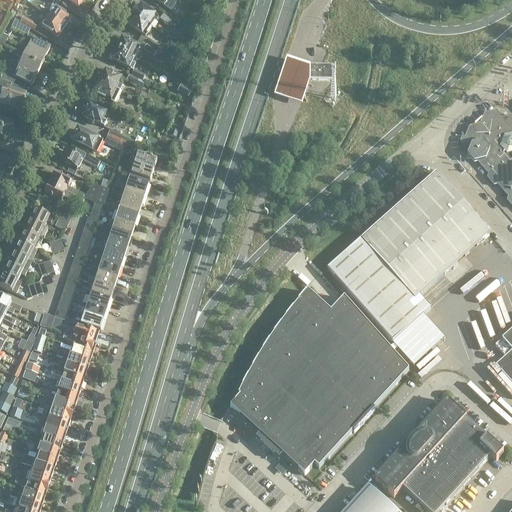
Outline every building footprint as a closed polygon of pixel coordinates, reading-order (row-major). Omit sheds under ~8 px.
[(84,0),(64,0),(78,9),(81,6),(83,5),(85,2),(85,0),(84,0)] [(154,0),(171,11),(178,2),(175,0),(154,0)] [(194,5),(186,0),(180,0),(179,2),(190,10),(194,5)] [(216,0),(207,14),(219,22),(224,5),(216,0)] [(54,13),(50,19),(64,29),(68,24),(67,23),(70,18),(62,13),(62,12),(56,7),(52,12),(54,13)] [(137,10),(133,15),(152,28),(158,19),(141,7),(138,10),(137,10)] [(215,36),(219,22),(207,14),(203,19),(213,27),(208,33),(215,36)] [(152,28),(133,15),(129,21),(130,22),(128,26),(145,38),(152,28)] [(181,38),(185,34),(175,24),(163,15),(160,20),(171,28),(181,38)] [(20,23),(31,30),(34,31),(37,26),(24,18),(20,23)] [(43,29),(56,38),(60,34),(61,34),(64,29),(50,19),(43,29)] [(31,30),(20,23),(15,20),(12,28),(28,35),(31,30)] [(196,39),(206,48),(212,40),(203,32),(196,39)] [(29,38),(23,50),(27,52),(24,59),(41,68),(50,49),(43,45),(36,41),(36,42),(29,38)] [(119,45),(117,50),(136,60),(137,57),(141,49),(121,39),(119,40),(118,43),(119,45)] [(150,41),(147,46),(157,52),(160,47),(150,41)] [(157,52),(147,46),(144,51),(154,57),(157,52)] [(136,60),(117,50),(114,55),(112,56),(110,59),(111,60),(132,71),(135,64),(137,60),(136,60)] [(10,69),(6,76),(14,80),(15,78),(16,79),(21,82),(21,81),(32,86),(41,68),(24,59),(20,66),(16,64),(13,71),(10,69)] [(310,70),(286,62),(274,99),(301,108),(310,84),(310,70)] [(191,69),(197,76),(204,70),(198,63),(191,69)] [(327,68),(319,68),(312,68),(312,80),(318,80),(318,81),(327,81),(327,68)] [(103,76),(100,82),(122,93),(124,88),(119,85),(121,79),(104,71),(102,75),(103,76)] [(134,72),(131,77),(142,82),(145,77),(134,72)] [(0,73),(0,80),(14,86),(13,86),(16,80),(14,80),(6,76),(0,73)] [(138,87),(140,82),(130,77),(127,82),(136,87),(136,86),(138,87)] [(0,80),(0,89),(5,91),(2,100),(0,99),(0,109),(13,114),(15,109),(21,111),(23,105),(25,105),(26,100),(25,98),(19,96),(22,89),(14,86),(0,80)] [(122,93),(100,82),(98,81),(97,84),(98,84),(93,93),(98,96),(98,97),(105,101),(106,100),(116,105),(122,93)] [(181,85),(177,93),(188,99),(192,91),(181,85)] [(118,106),(115,111),(127,117),(130,111),(118,106)] [(86,113),(85,114),(83,118),(87,120),(86,122),(93,125),(94,123),(100,126),(103,120),(100,118),(102,113),(89,107),(88,108),(87,107),(84,112),(86,113)] [(511,116),(502,119),(496,111),(484,114),(480,124),(469,127),(465,138),(461,139),(460,143),(468,153),(467,156),(474,164),(478,163),(488,175),(487,179),(494,187),(497,186),(508,198),(506,201),(511,207),(511,116)] [(14,123),(8,120),(0,117),(0,135),(2,128),(11,131),(14,123)] [(102,143),(78,131),(75,136),(72,136),(70,140),(72,141),(72,142),(96,154),(102,143)] [(170,137),(176,139),(178,133),(172,131),(170,137)] [(131,150),(134,144),(110,132),(107,138),(131,150)] [(131,150),(107,138),(104,144),(128,156),(131,150)] [(81,160),(66,152),(63,157),(61,158),(60,160),(61,162),(60,163),(76,171),(81,160)] [(135,166),(134,167),(153,173),(156,165),(153,164),(152,163),(152,161),(146,159),(146,160),(132,155),(130,163),(135,166)] [(100,163),(86,156),(82,162),(97,169),(100,163)] [(153,173),(134,167),(131,178),(150,184),(153,173)] [(52,182),(51,185),(84,202),(84,201),(86,196),(69,188),(71,182),(55,174),(54,176),(52,176),(51,178),(52,180),(51,181),(52,182)] [(490,235),(443,183),(437,175),(329,271),(393,343),(431,309),(420,297),(490,235)] [(130,180),(126,191),(146,197),(149,187),(130,180)] [(84,202),(51,185),(49,189),(48,188),(47,190),(46,190),(44,192),(45,194),(44,196),(61,204),(64,198),(81,206),(84,202)] [(84,201),(95,204),(104,207),(109,192),(92,186),(86,196),(84,201)] [(126,191),(123,201),(142,208),(146,197),(126,191)] [(123,201),(119,212),(139,218),(142,208),(123,201)] [(95,204),(93,209),(102,212),(104,207),(95,204)] [(38,211),(45,214),(48,209),(40,205),(38,211)] [(100,218),(102,212),(93,209),(91,214),(100,218)] [(53,220),(36,211),(33,210),(29,217),(32,218),(30,222),(44,229),(48,222),(51,224),(53,220)] [(63,212),(61,216),(70,221),(72,217),(63,212)] [(139,218),(119,212),(116,222),(135,229),(139,218)] [(91,214),(89,220),(99,223),(100,218),(91,214)] [(61,216),(58,222),(67,227),(70,221),(61,216)] [(97,228),(99,223),(89,220),(88,219),(86,225),(97,228)] [(30,222),(25,232),(39,239),(42,233),(46,235),(48,231),(44,229),(30,222)] [(67,227),(58,222),(55,228),(65,233),(67,227)] [(116,222),(112,233),(132,240),(135,229),(116,222)] [(95,233),(97,228),(86,225),(84,230),(95,233)] [(84,230),(83,235),(93,239),(95,233),(84,230)] [(25,232),(19,243),(34,250),(37,244),(40,246),(42,241),(39,239),(25,232)] [(112,233),(109,243),(128,250),(132,240),(112,233)] [(92,244),(93,239),(83,235),(81,240),(92,244)] [(81,240),(79,246),(90,249),(92,244),(81,240)] [(55,243),(59,254),(64,252),(60,241),(55,243)] [(19,243),(14,254),(32,263),(37,252),(34,250),(19,243)] [(59,254),(55,243),(49,245),(53,256),(59,254)] [(109,243),(105,254),(125,260),(128,250),(109,243)] [(88,254),(90,249),(79,246),(77,251),(88,254)] [(77,251),(75,256),(86,260),(88,254),(77,251)] [(14,254),(9,265),(23,272),(26,265),(30,267),(32,263),(14,254)] [(105,254),(102,265),(121,271),(125,260),(105,254)] [(85,265),(86,260),(75,256),(74,261),(85,265)] [(473,278),(493,261),(491,258),(470,274),(473,278)] [(85,265),(74,261),(72,266),(83,270),(85,265)] [(44,265),(48,276),(54,274),(50,263),(44,265)] [(9,265),(3,275),(17,283),(21,276),(24,278),(27,274),(23,272),(9,265)] [(48,276),(44,265),(38,267),(42,278),(48,276)] [(102,265),(98,275),(118,281),(121,271),(102,265)] [(81,275),(83,270),(72,266),(70,272),(81,275)] [(70,272),(68,277),(79,281),(81,275),(70,272)] [(21,284),(17,283),(3,275),(0,282),(0,287),(12,294),(15,287),(19,289),(21,284)] [(98,275),(95,285),(114,292),(118,281),(98,275)] [(77,286),(79,281),(68,277),(67,282),(77,286)] [(67,282),(65,287),(76,291),(77,286),(67,282)] [(34,286),(38,297),(43,296),(39,284),(34,286)] [(95,285),(91,295),(111,302),(114,292),(95,285)] [(38,297),(34,286),(28,288),(32,300),(38,297)] [(75,294),(76,291),(65,287),(63,293),(74,296),(75,294)] [(408,370),(344,296),(331,311),(308,290),(300,298),(293,307),(280,324),(268,341),(252,367),(239,394),(240,395),(231,405),(305,474),(314,463),(319,468),(320,466),(327,458),(352,430),(354,432),(375,409),(374,408),(399,380),(408,370)] [(63,293),(61,298),(72,301),(74,296),(63,293)] [(91,295),(88,306),(107,312),(111,302),(91,295)] [(70,307),(72,301),(61,298),(60,303),(70,307)] [(22,310),(0,299),(0,309),(7,313),(12,316),(14,312),(19,314),(22,310)] [(60,303),(58,308),(69,312),(70,307),(60,303)] [(88,306),(84,316),(104,323),(107,312),(88,306)] [(67,317),(69,312),(58,308),(56,314),(67,317)] [(7,313),(0,309),(0,320),(13,327),(15,323),(10,321),(10,319),(7,317),(5,318),(4,318),(7,313)] [(56,314),(54,319),(62,321),(65,322),(67,317),(56,314)] [(40,328),(45,330),(49,317),(44,315),(40,328)] [(104,323),(84,316),(81,327),(100,334),(104,323)] [(50,332),(54,319),(49,317),(45,330),(50,332)] [(54,319),(50,332),(58,334),(62,321),(54,319)] [(13,327),(0,320),(0,326),(1,325),(11,331),(13,327)] [(66,336),(92,345),(94,340),(96,340),(97,337),(95,335),(96,334),(78,328),(76,335),(67,332),(66,336)] [(40,329),(37,336),(44,339),(44,338),(46,331),(40,329)] [(511,331),(495,347),(505,357),(511,350),(511,331)] [(34,345),(36,340),(34,338),(34,337),(31,335),(30,336),(26,343),(26,344),(33,347),(34,345)] [(36,340),(34,345),(35,345),(42,348),(45,339),(44,338),(44,339),(37,336),(36,340)] [(73,348),(91,354),(91,353),(93,354),(94,350),(93,349),(94,345),(92,345),(66,336),(64,336),(63,340),(74,344),(73,348)] [(17,349),(23,351),(29,354),(33,347),(26,344),(26,343),(21,340),(17,349)] [(35,345),(33,352),(41,355),(43,348),(42,348),(35,345)] [(58,353),(88,363),(89,360),(91,360),(92,356),(91,356),(91,354),(73,348),(72,353),(60,349),(58,353)] [(511,350),(505,357),(505,358),(495,367),(511,385),(511,350)] [(23,351),(19,360),(25,363),(29,354),(23,351)] [(69,361),(67,366),(85,372),(85,371),(87,371),(89,367),(87,366),(88,363),(58,353),(57,357),(69,361)] [(32,354),(29,361),(37,363),(39,357),(32,354)] [(19,360),(15,369),(21,372),(25,363),(19,360)] [(28,365),(26,371),(33,374),(35,367),(28,365)] [(54,366),(53,371),(82,381),(83,377),(85,378),(86,374),(85,373),(85,372),(67,366),(66,370),(54,366)] [(21,372),(15,369),(11,376),(12,377),(17,379),(21,372)] [(81,384),(82,381),(53,371),(51,375),(63,378),(61,383),(79,389),(80,388),(81,389),(83,384),(81,384)] [(28,375),(25,374),(22,380),(26,381),(30,382),(32,376),(28,375)] [(17,380),(17,379),(12,377),(8,385),(9,385),(15,388),(18,380),(17,380)] [(47,388),(76,398),(78,395),(79,395),(81,391),(79,390),(79,389),(61,383),(60,388),(48,384),(47,388)] [(9,385),(5,394),(13,398),(17,389),(14,388),(15,388),(9,385)] [(75,401),(76,398),(47,388),(45,392),(57,396),(55,401),(73,407),(74,406),(76,406),(77,402),(75,401)] [(5,394),(4,393),(0,401),(0,402),(9,407),(13,398),(5,394)] [(13,409),(14,410),(19,411),(22,402),(16,400),(13,409)] [(41,406),(52,410),(52,412),(62,415),(62,413),(70,416),(71,413),(73,414),(75,409),(73,408),(73,407),(55,401),(54,406),(42,402),(41,406)] [(0,412),(7,416),(10,408),(0,403),(0,412)] [(426,511),(440,511),(491,457),(480,447),(487,439),(447,403),(375,481),(394,499),(402,490),(426,511)] [(62,415),(52,412),(40,408),(39,412),(50,416),(49,421),(67,427),(67,426),(69,426),(71,421),(69,420),(70,416),(62,413),(62,415)] [(22,412),(13,409),(12,409),(9,417),(19,421),(22,412)] [(15,422),(8,419),(5,426),(12,428),(15,422)] [(67,427),(49,421),(47,425),(36,422),(34,426),(64,436),(65,432),(67,433),(68,429),(66,428),(67,427)] [(10,434),(12,428),(5,426),(3,432),(10,434)] [(64,436),(34,426),(33,430),(44,434),(43,438),(61,444),(61,443),(63,444),(65,440),(63,439),(64,436)] [(61,444),(43,438),(41,443),(30,439),(28,443),(35,445),(58,453),(59,450),(61,450),(62,446),(60,445),(61,444)] [(503,454),(501,452),(487,439),(480,447),(491,457),(496,462),(503,454)] [(37,456),(55,462),(55,461),(57,461),(59,457),(57,456),(58,453),(35,445),(32,454),(37,456)] [(55,462),(37,456),(36,460),(24,456),(23,460),(52,470),(53,467),(55,468),(57,463),(55,463),(55,462)] [(52,470),(23,460),(21,465),(33,469),(31,473),(49,479),(50,478),(51,479),(53,474),(51,474),(52,470)] [(286,473),(289,467),(281,462),(277,468),(286,473)] [(49,479),(31,473),(30,478),(16,473),(15,477),(27,481),(26,483),(38,487),(39,485),(46,488),(47,486),(49,486),(51,481),(49,480),(49,479)] [(38,487),(26,483),(16,480),(15,484),(27,488),(25,493),(43,499),(43,497),(45,498),(47,493),(45,492),(46,488),(39,485),(38,487)] [(43,499),(25,493),(21,491),(20,495),(12,493),(10,497),(18,500),(40,507),(41,504),(43,505),(44,500),(42,500),(43,499)] [(391,511),(368,491),(359,502),(369,511),(391,511)] [(15,509),(19,510),(24,511),(40,511),(41,511),(39,511),(40,507),(18,500),(15,509)] [(369,511),(359,502),(349,511),(369,511)]
